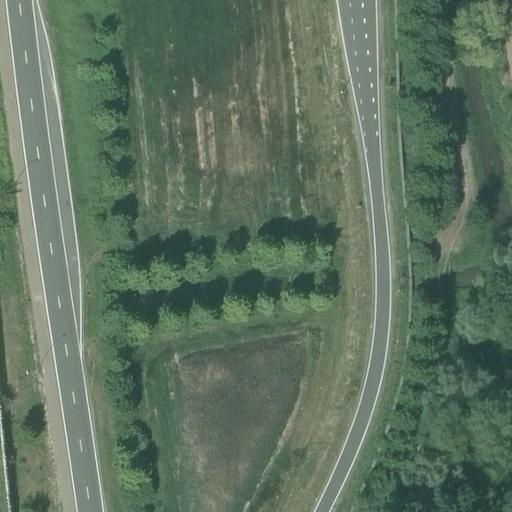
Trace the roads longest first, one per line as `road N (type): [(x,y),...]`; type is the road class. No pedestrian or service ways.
road 1 (trunk): [(322,511),(371,400),(381,341),(383,275),(358,0)]
road 2 (trunk): [(88,511),(16,0)]
